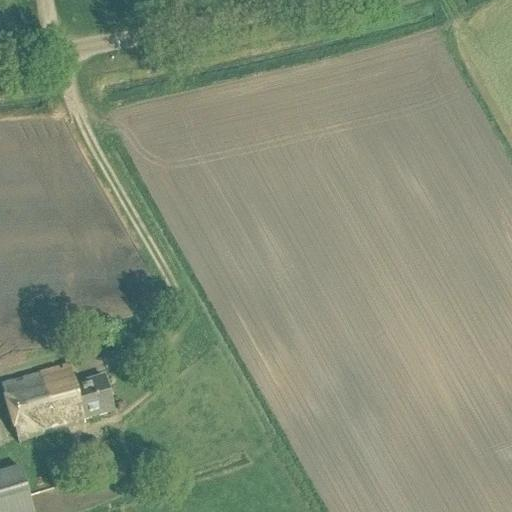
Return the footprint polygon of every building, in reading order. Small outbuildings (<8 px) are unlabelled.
[(0,374),(21,370),(14,337),(0,339),(0,374)] [(73,388),(69,371),(2,389),(17,445),(85,427),(84,423),(113,415),(103,380),(73,388)] [(85,444),(89,462),(102,459),(97,441),(85,444)] [(69,455),(46,461),(54,490),(76,484),(69,455)] [(0,511),(32,511),(19,469),(0,474),(0,511)]
